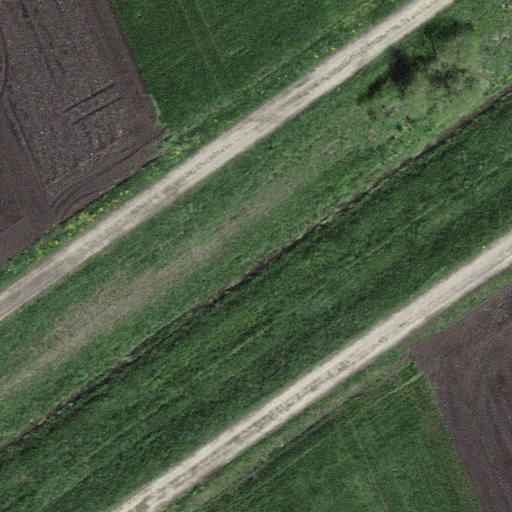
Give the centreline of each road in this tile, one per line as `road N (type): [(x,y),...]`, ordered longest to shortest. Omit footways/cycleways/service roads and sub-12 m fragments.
road 1 (track): [(0,329),(470,0)]
road 2 (track): [(144,511),(511,251)]
